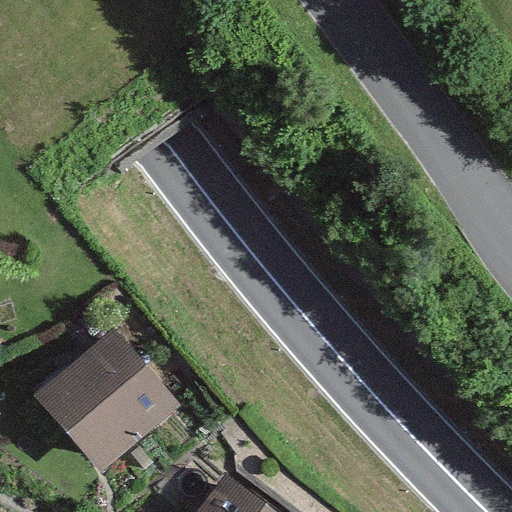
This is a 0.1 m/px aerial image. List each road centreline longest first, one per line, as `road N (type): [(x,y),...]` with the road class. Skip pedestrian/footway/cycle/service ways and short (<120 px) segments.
road 1 (trunk): [(66,0),(336,364),(486,511)]
road 2 (residential): [(329,0),(511,248)]
